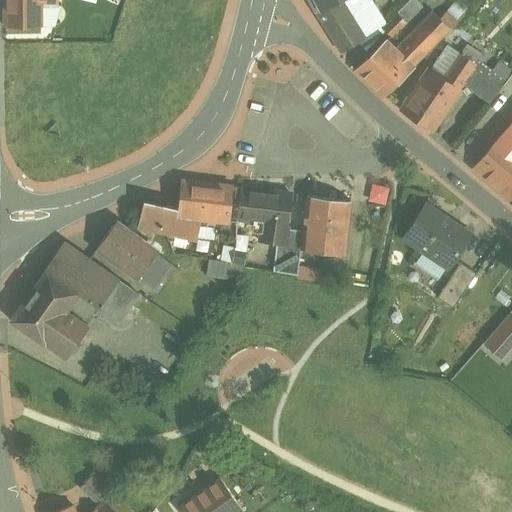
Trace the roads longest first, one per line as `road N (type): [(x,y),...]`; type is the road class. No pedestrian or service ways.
road 1 (secondary): [(0,226),(108,193),(185,154),(218,113),(254,0)]
road 2 (residential): [(511,219),(273,0)]
road 3 (unknown): [(182,421),(0,326)]
